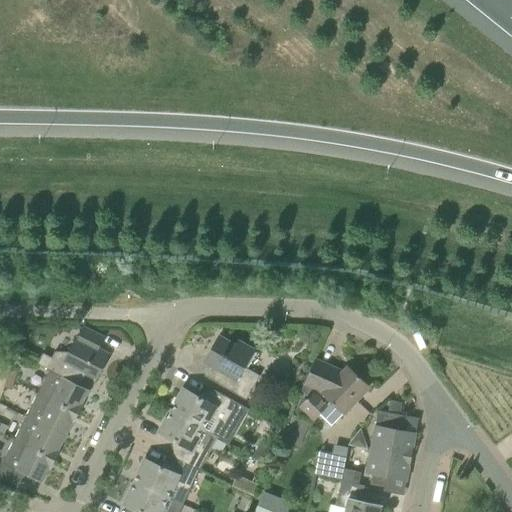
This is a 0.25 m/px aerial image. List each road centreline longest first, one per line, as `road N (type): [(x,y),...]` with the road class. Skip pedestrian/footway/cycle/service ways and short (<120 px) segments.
road 1 (residential): [(72,511),(177,313),(309,311),(361,327),(402,355),(444,414)]
road 2 (motorway): [(0,119),(307,134),(511,178)]
